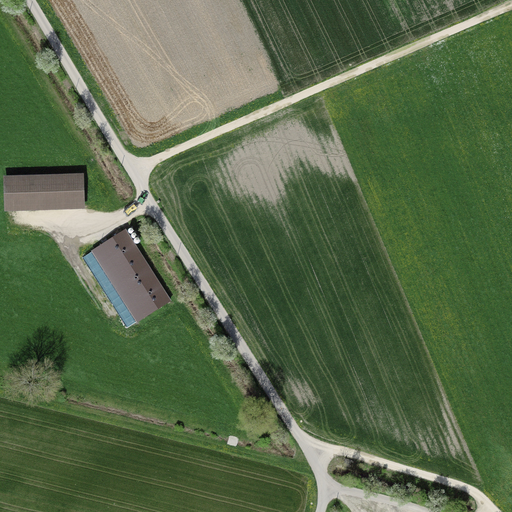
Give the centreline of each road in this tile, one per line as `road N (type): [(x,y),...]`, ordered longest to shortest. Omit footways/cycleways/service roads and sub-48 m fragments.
road 1 (residential): [(320,511),(324,484),(308,455),(28,0)]
road 2 (track): [(511,4),(132,173)]
road 3 (track): [(308,455),(335,451),(459,485),(493,511)]
